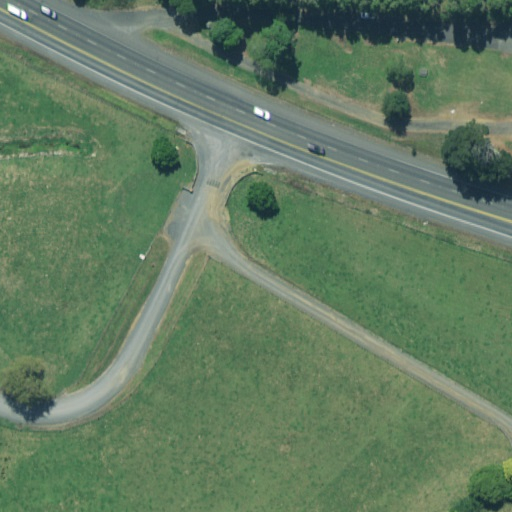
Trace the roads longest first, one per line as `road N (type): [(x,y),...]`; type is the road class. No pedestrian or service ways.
road 1 (trunk): [(0,6),(206,106),(511,219)]
road 2 (unknown): [(78,47),(151,19),(189,15),(324,18),(511,40)]
